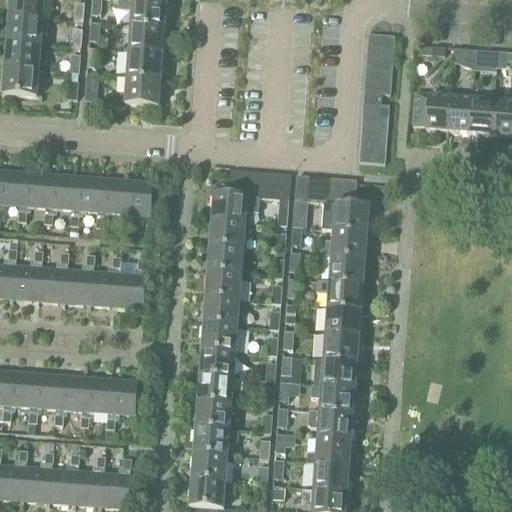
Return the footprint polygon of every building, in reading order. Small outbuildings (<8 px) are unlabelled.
[(44,0),(10,0),(9,21),(43,23),(44,0)] [(93,1),(92,19),(101,20),(102,2),(93,1)] [(166,7),(133,5),(133,4),(119,3),(118,14),(132,15),(131,30),(164,33),(166,7)] [(76,7),(74,26),(83,27),(85,8),(76,7)] [(48,24),(43,23),(9,21),(7,47),(41,49),(42,37),(47,38),(48,24)] [(92,27),(90,46),(99,46),(101,28),(92,27)] [(162,59),(164,33),(131,30),(129,56),(162,59)] [(74,34),(72,51),(81,52),(83,34),(74,34)] [(368,51),(395,53),(395,41),(369,39),(368,51)] [(41,49),(7,47),(5,73),(39,76),(41,49)] [(420,50),(419,59),(432,60),(433,51),(420,50)] [(395,53),(368,51),(368,62),(394,64),(395,53)] [(446,52),(433,51),(432,60),(445,61),(446,52)] [(89,53),(88,72),(97,72),(98,54),(89,53)] [(476,63),(477,55),(464,54),(463,70),(475,75),(476,63)] [(489,64),(489,56),(477,55),(476,63),(489,64)] [(160,85),(162,59),(129,56),(127,82),(160,85)] [(72,59),(70,78),(79,79),(81,60),(72,59)] [(394,64),(368,62),(367,74),(393,76),(394,64)] [(37,101),(39,76),(5,73),(3,99),(37,101)] [(393,76),(367,74),(366,86),(392,88),(393,76)] [(87,79),(85,105),(97,106),(99,80),(87,79)] [(158,111),(160,85),(127,82),(126,98),(114,97),(113,111),(126,113),(126,108),(158,111)] [(68,103),(71,104),(77,104),(79,87),(70,86),(68,103)] [(392,88),(366,86),(365,97),(383,98),(391,99),(392,88)] [(383,98),(365,97),(364,108),(382,110),(383,98)] [(452,101),(429,99),(416,98),(414,130),(427,131),(426,135),(449,137),(452,101)] [(449,137),(470,138),(473,102),(452,101),(449,137)] [(470,138),(493,140),(495,104),(473,102),(470,138)] [(493,140),(511,141),(511,105),(495,104),(493,140)] [(382,110),(364,108),(363,121),(389,123),(390,111),(382,110)] [(389,123),(363,121),(362,132),(388,134),(389,123)] [(388,134),(362,132),(361,144),(387,146),(388,134)] [(387,146),(361,144),(360,156),(386,158),(387,146)] [(386,158),(360,156),(360,166),(385,168),(386,158)] [(0,208),(20,210),(23,177),(0,174),(0,208)] [(231,174),(229,200),(240,201),(242,175),(231,174)] [(242,175),(240,201),(252,202),(254,176),(242,175)] [(252,202),(253,202),(260,203),(265,203),(267,177),(254,176),(252,202)] [(49,179),(23,177),(20,210),(46,212),(49,179)] [(265,203),(277,204),(279,178),(267,177),(265,203)] [(291,179),(279,178),(277,204),(289,205),(291,179)] [(72,214),(75,181),(49,179),(46,212),(72,214)] [(295,205),(306,206),(308,181),(297,180),(295,205)] [(101,183),(75,181),(72,214),(99,216),(101,183)] [(306,206),(318,207),(320,182),(308,181),(306,206)] [(333,183),(320,182),(318,207),(331,209),(333,183)] [(124,218),(127,184),(101,183),(99,216),(124,218)] [(333,183),(331,209),(336,209),(343,209),(345,184),(333,183)] [(154,187),(127,184),(124,218),(152,220),(154,187)] [(343,209),(356,210),(359,185),(345,184),(343,209)] [(215,198),(213,225),(246,228),(247,217),(259,218),(260,203),(253,202),(252,202),(240,201),(229,200),(215,198)] [(307,207),(295,206),(294,219),(306,220),(307,207)] [(279,208),(278,231),(287,232),(289,209),(279,208)] [(336,209),(334,235),(368,238),(370,211),(356,210),(343,209),(336,209)] [(20,216),(19,226),(27,227),(28,217),(20,216)] [(45,228),(53,229),(54,219),(46,219),(45,228)] [(72,221),(71,230),(79,231),(80,221),(72,221)] [(98,223),(97,232),(105,233),(106,223),(98,223)] [(124,225),(123,234),(131,235),(132,225),(124,225)] [(244,254),(246,228),(213,225),(211,252),(244,254)] [(293,231),(291,250),(300,251),(302,232),(293,231)] [(366,264),(368,238),(334,235),(333,245),(321,244),(320,260),(332,261),(366,264)] [(277,238),(276,256),(285,257),(286,239),(277,238)] [(11,243),(10,254),(18,255),(19,243),(11,243)] [(242,280),(244,254),(211,252),(209,277),(242,280)] [(10,254),(9,264),(17,264),(18,255),(10,254)] [(36,256),(35,266),(43,266),(44,256),(36,256)] [(62,258),(61,268),(68,269),(70,258),(62,258)] [(291,258),(289,276),(298,277),(300,258),(291,258)] [(88,260),(87,270),(95,270),(96,261),(88,260)] [(330,286),(364,289),(366,264),(332,261),(330,286)] [(122,263),(114,262),(113,272),(121,272),(122,263)] [(147,275),(148,265),(139,264),(138,274),(147,275)] [(275,264),(274,282),(283,283),(284,265),(275,264)] [(0,303),(14,304),(16,270),(0,269),(0,303)] [(42,272),(16,270),(14,304),(39,306),(42,272)] [(66,308),(68,275),(42,272),(39,306),(66,308)] [(94,277),(68,275),(66,308),(91,310),(94,277)] [(117,312),(120,279),(94,277),(91,310),(117,312)] [(209,277),(207,303),(240,306),(242,280),(209,277)] [(147,281),(120,279),(117,312),(144,314),(147,281)] [(289,284),(287,302),(296,303),(298,284),(289,284)] [(330,286),(318,285),(317,297),(329,298),(328,313),(362,316),(364,289),(330,286)] [(273,290),(272,308),(281,309),(282,290),(273,290)] [(207,303),(204,329),(238,332),(240,306),(207,303)] [(287,309),(285,328),(294,328),(296,310),(287,309)] [(360,341),(362,316),(328,313),(326,338),(360,341)] [(271,316),(270,334),(279,335),(280,316),(271,316)] [(204,329),(202,355),(236,358),(238,332),(204,329)] [(285,335),(283,354),(292,354),(294,336),(285,335)] [(326,338),(323,365),(358,367),(360,341),(326,338)] [(269,341),(268,360),(277,361),(278,342),(269,341)] [(200,380),(234,383),(236,358),(202,355),(200,380)] [(292,362),(283,361),(282,380),(290,381),(292,362)] [(323,365),(321,390),(356,393),(358,367),(323,365)] [(266,386),(275,386),(276,369),(268,368),(266,386)] [(33,378),(7,376),(4,410),(30,412),(33,378)] [(30,412),(56,414),(59,380),(33,378),(30,412)] [(85,382),(59,380),(56,414),(82,416),(85,382)] [(200,380),(198,407),(232,410),(233,394),(242,395),(243,384),(234,383),(200,380)] [(82,416),(108,418),(111,384),(85,382),(82,416)] [(138,387),(111,384),(108,418),(135,421),(138,387)] [(290,387),(281,387),(280,406),(288,406),(290,387)] [(319,416),(354,419),(356,393),(321,390),(312,389),(311,402),(320,403),(319,416)] [(265,394),(265,400),(264,411),(264,412),(273,412),(274,395),(265,394)] [(232,410),(198,407),(196,432),(230,434),(232,410)] [(288,414),(279,413),(278,431),(286,432),(288,414)] [(318,433),(317,442),(352,445),(354,419),(319,416),(310,415),(308,430),(311,433),(318,433)] [(4,416),(3,425),(11,426),(12,416),(4,416)] [(38,419),(30,418),(28,438),(35,439),(36,428),(37,428),(38,419)] [(56,420),(55,430),(63,430),(64,421),(56,420)] [(262,438),(271,439),(273,421),(263,420),(262,438)] [(82,422),(81,432),(89,432),(90,422),(82,422)] [(108,424),(107,434),(115,434),(116,424),(108,424)] [(239,435),(230,434),(196,432),(194,459),(228,461),(228,457),(229,445),(238,446),(239,435)] [(286,440),(277,439),(275,458),(284,459),(286,440)] [(351,457),(352,445),(317,442),(316,457),(307,456),(307,468),(315,468),(350,471),(351,457)] [(260,465),(269,465),(271,447),(261,446),(260,457),(260,465)] [(79,470),(80,461),(80,460),(80,454),(72,454),(72,460),(73,460),(72,470),(79,470)] [(28,456),(20,456),(19,465),(28,466),(28,456)] [(54,458),(46,457),(45,467),(53,468),(54,458)] [(228,461),(194,459),(192,484),(226,486),(228,461)] [(106,463),(99,462),(98,472),(105,472),(106,463)] [(276,465),(275,484),(282,485),(284,466),(276,465)] [(315,468),(314,493),(348,496),(350,471),(315,468)] [(0,504),(23,506),(26,472),(0,470),(0,504)] [(52,474),(26,472),(23,506),(49,508),(52,474)] [(259,490),(267,491),(269,473),(260,472),(259,490)] [(75,510),(78,476),(52,474),(49,508),(75,510)] [(101,511),(104,479),(78,476),(75,510),(97,511),(101,511)] [(104,479),(101,511),(127,511),(130,481),(104,479)] [(199,511),(224,511),(225,497),(236,498),(236,487),(226,486),(192,484),(190,511),(199,511)] [(286,493),(274,492),(273,504),(285,505),(286,493)] [(347,511),(348,496),(314,493),(312,511),(347,511)]
